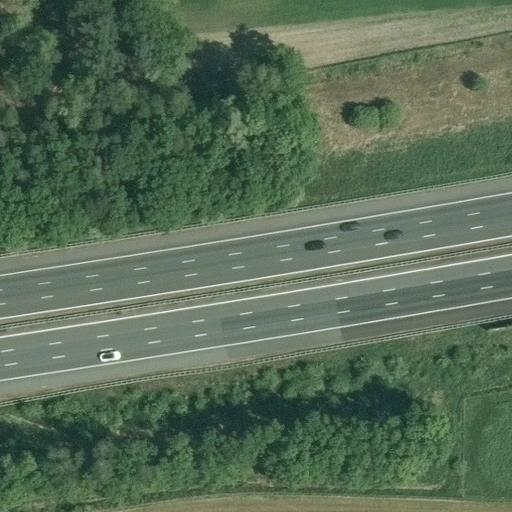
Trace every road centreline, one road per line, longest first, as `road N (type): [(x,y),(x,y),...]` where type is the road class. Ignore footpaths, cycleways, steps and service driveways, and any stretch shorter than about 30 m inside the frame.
road 1 (motorway): [(511,212),(0,296)]
road 2 (motorway): [(0,360),(511,276)]
